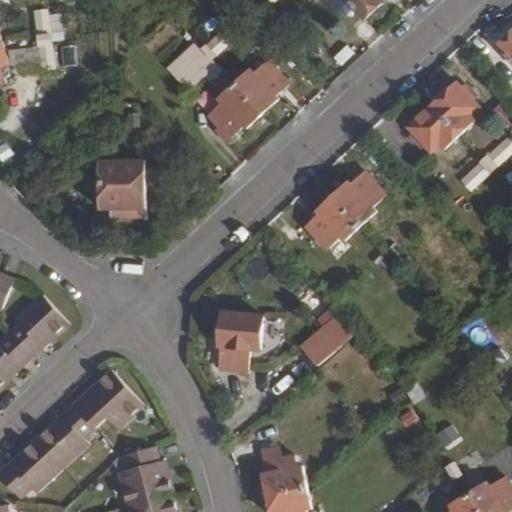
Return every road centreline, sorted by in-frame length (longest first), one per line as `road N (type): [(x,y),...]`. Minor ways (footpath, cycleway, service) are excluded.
road 1 (residential): [(130,312),(468,0)]
road 2 (residential): [(226,511),(197,418),(130,312)]
road 3 (residential): [(0,436),(130,312)]
road 4 (residential): [(130,312),(62,255),(0,222)]
